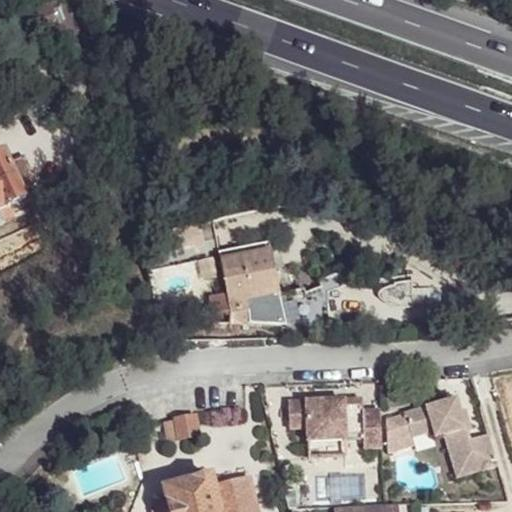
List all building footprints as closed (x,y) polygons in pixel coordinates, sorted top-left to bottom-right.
[(32,17),(40,35),(55,28),(71,21),(62,2),(32,17)] [(55,28),(67,56),(83,50),(71,21),(55,28)] [(0,209),(9,205),(23,198),(4,155),(0,157),(0,209)] [(0,209),(0,223),(15,217),(9,205),(0,209)] [(271,253),(223,263),(235,314),(248,310),(248,301),(279,295),(271,253)] [(453,397),(404,412),(410,437),(429,431),(432,437),(443,434),(456,477),(494,465),(486,434),(468,439),(453,397)] [(363,401),(290,402),(291,429),(309,429),(309,442),(348,439),(348,437),(363,437),(364,448),(382,448),(381,411),(364,411),(363,401)] [(410,437),(404,412),(386,418),(386,450),(411,443),(410,437)] [(167,441),(197,436),(193,417),(163,422),(167,441)] [(348,439),(309,442),(310,457),(348,456),(348,439)] [(212,480),(165,492),(168,505),(170,511),(221,511),(215,488),(212,480)] [(257,511),(250,481),(215,488),(221,511),(257,511)]
